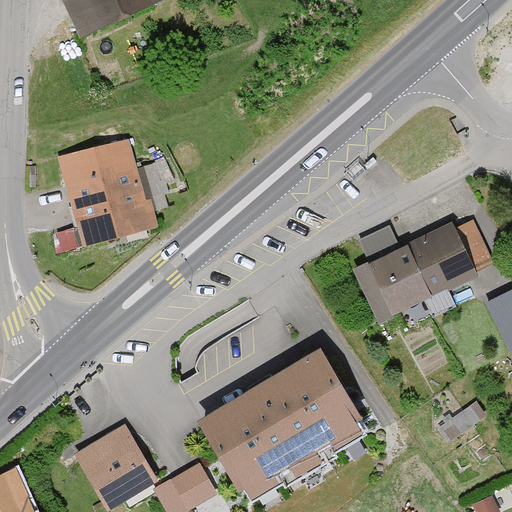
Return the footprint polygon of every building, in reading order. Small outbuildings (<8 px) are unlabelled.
[(56,0),(76,39),(157,0),(56,0)] [(150,230),(124,139),(54,159),(80,250),(150,230)] [(363,164),(368,170),(377,162),(373,157),(363,164)] [(471,273),(490,264),(470,222),(451,231),(448,225),(396,249),(386,228),(355,242),(365,263),(348,271),(373,325),(422,303),(430,319),(452,308),(444,291),(473,277),(471,273)] [(511,289),(484,303),(510,355),(511,354),(511,289)] [(317,355),(200,422),(246,503),(279,485),(281,489),(334,459),(330,453),(359,437),(348,419),(352,417),(317,355)] [(482,419),(472,405),(435,431),(445,445),(482,419)] [(151,481),(119,427),(70,456),(102,510),(151,481)] [(200,466),(155,491),(166,511),(185,511),(216,495),(200,466)] [(0,511),(30,511),(13,471),(0,477),(0,511)]
